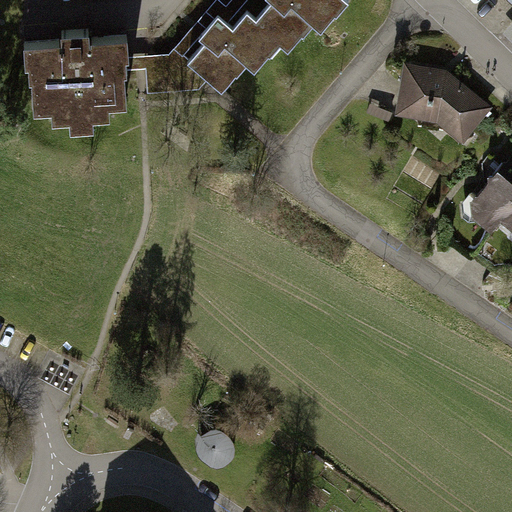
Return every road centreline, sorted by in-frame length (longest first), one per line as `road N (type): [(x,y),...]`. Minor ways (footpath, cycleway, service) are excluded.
road 1 (residential): [(426,0),(304,134),(298,166),(311,193),(511,332)]
road 2 (residential): [(61,481),(122,466),(165,475),(217,511)]
road 3 (residential): [(61,481),(36,396),(0,368)]
